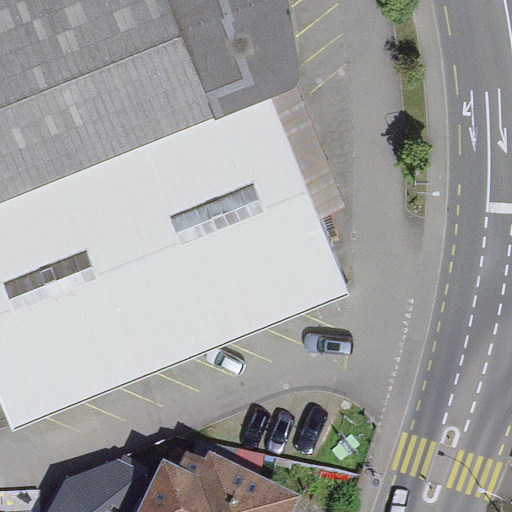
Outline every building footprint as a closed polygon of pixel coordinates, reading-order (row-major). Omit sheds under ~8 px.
[(0,0),(0,187),(270,79),(294,70),(299,64),(301,58),(291,0),(0,0)] [(345,200),(294,70),(270,79),(322,207),(345,200)] [(0,384),(14,419),(353,283),(322,207),(270,79),(0,187),(0,384)] [(300,511),(302,509),(210,464),(206,472),(188,463),(179,481),(163,473),(143,511),(300,511)] [(131,511),(148,479),(119,465),(67,487),(53,511),(131,511)]
